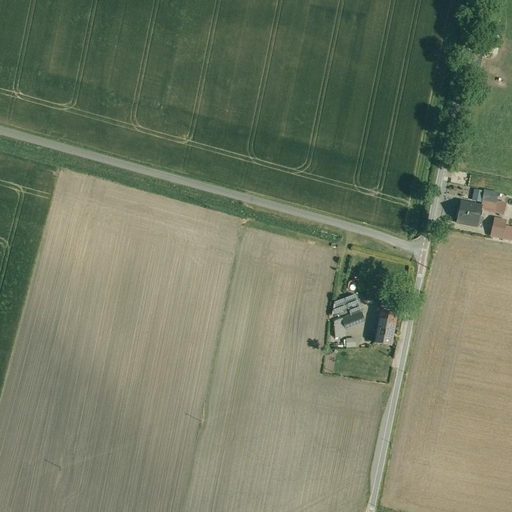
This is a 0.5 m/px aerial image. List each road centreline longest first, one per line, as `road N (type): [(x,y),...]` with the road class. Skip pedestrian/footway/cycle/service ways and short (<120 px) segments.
road 1 (unclassified): [(424,255),(0,132)]
road 2 (unclassified): [(371,511),(424,255)]
road 3 (unclassified): [(424,255),(477,0)]
